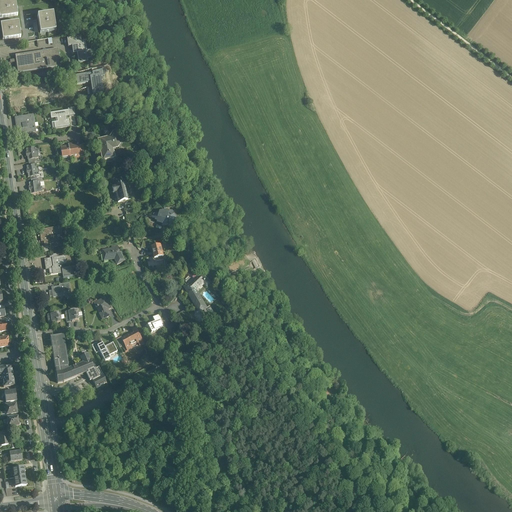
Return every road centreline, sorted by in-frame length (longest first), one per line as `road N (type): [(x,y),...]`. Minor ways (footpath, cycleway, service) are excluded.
road 1 (track): [(237,328),(351,490),(378,511)]
road 2 (track): [(45,423),(237,328)]
road 3 (secondary): [(2,146),(30,334)]
road 4 (residential): [(30,334),(103,330),(154,306),(136,250)]
road 5 (secondary): [(30,334),(55,499)]
road 6 (residential): [(20,354),(0,216)]
road 7 (residential): [(38,482),(20,354)]
road 8 (track): [(410,0),(511,77)]
